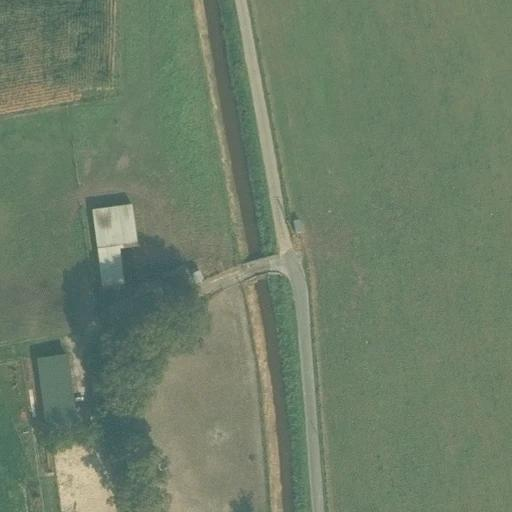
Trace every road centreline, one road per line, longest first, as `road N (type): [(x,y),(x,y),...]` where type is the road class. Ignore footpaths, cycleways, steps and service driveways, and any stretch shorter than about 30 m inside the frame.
road 1 (track): [(289,260),(133,318),(109,350),(130,511)]
road 2 (track): [(289,260),(239,0)]
road 3 (unclassified): [(317,511),(289,260)]
